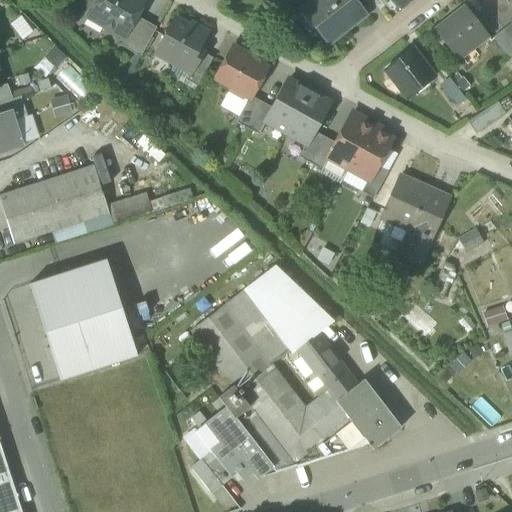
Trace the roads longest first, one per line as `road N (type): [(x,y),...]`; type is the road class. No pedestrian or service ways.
road 1 (residential): [(305,511),(511,443)]
road 2 (residential): [(511,167),(449,145),(329,81)]
road 3 (residential): [(0,338),(50,511)]
road 4 (unknown): [(440,467),(396,401),(334,335)]
road 5 (residential): [(329,81),(181,0)]
road 6 (residential): [(329,81),(433,0)]
